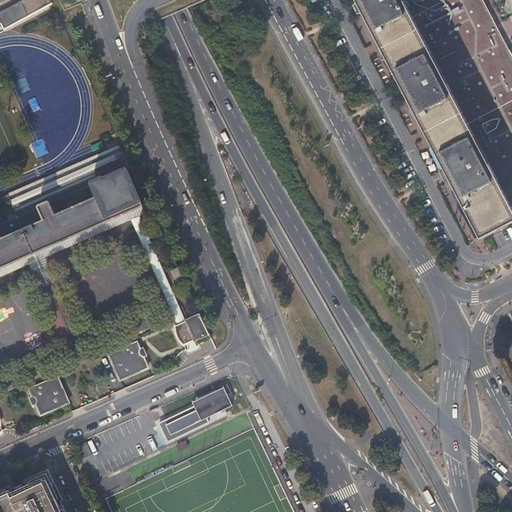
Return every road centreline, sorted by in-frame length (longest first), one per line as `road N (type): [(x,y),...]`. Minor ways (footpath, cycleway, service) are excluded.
road 1 (trunk): [(159,0),(244,172),(438,511)]
road 2 (trunk): [(453,511),(221,99)]
road 3 (trunk): [(153,0),(302,417)]
road 4 (trunk): [(451,434),(354,319),(221,99)]
road 5 (primary): [(430,274),(284,32)]
road 6 (primary): [(161,143),(252,346)]
road 7 (residential): [(49,436),(252,346)]
road 8 (primary): [(155,0),(136,12),(130,39),(161,143)]
road 9 (primary): [(97,0),(161,143)]
road 10 (secondary): [(313,435),(347,453),(414,511)]
road 11 (secondary): [(451,434),(450,313)]
